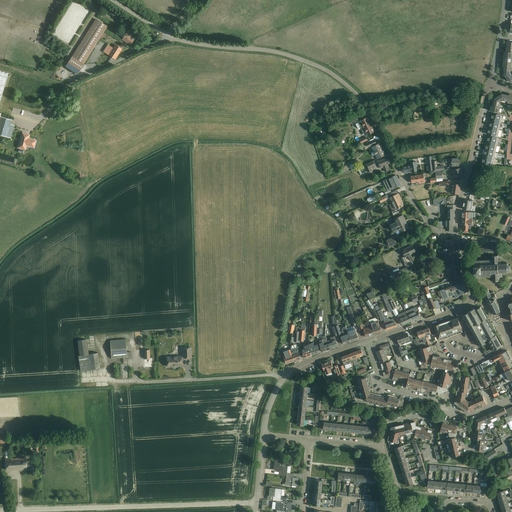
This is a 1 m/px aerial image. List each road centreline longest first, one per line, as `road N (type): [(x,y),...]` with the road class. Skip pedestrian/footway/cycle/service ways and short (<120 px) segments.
road 1 (unclassified): [(456,234),(432,227),(364,104),(333,75),(272,51),(176,39),(111,0)]
road 2 (unclassified): [(0,510),(256,503)]
road 3 (residential): [(367,342),(471,302),(456,234)]
road 4 (unknown): [(176,39),(74,80),(21,126)]
road 5 (unclassified): [(456,234),(489,81)]
road 6 (residential): [(463,417),(382,386),(367,342)]
